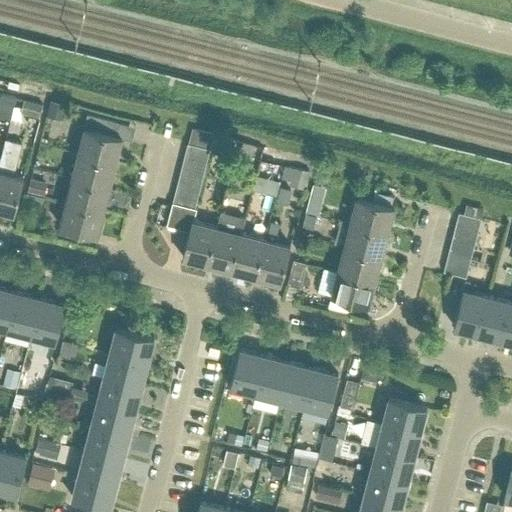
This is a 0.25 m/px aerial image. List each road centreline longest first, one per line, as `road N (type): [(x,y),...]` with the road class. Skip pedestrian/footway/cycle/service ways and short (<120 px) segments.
road 1 (residential): [(145,511),(202,288)]
road 2 (residential): [(202,288),(396,338)]
road 3 (residential): [(344,0),(511,43)]
road 4 (residential): [(124,268),(158,134)]
road 5 (residential): [(396,338),(429,209)]
road 6 (residential): [(0,237),(124,268)]
